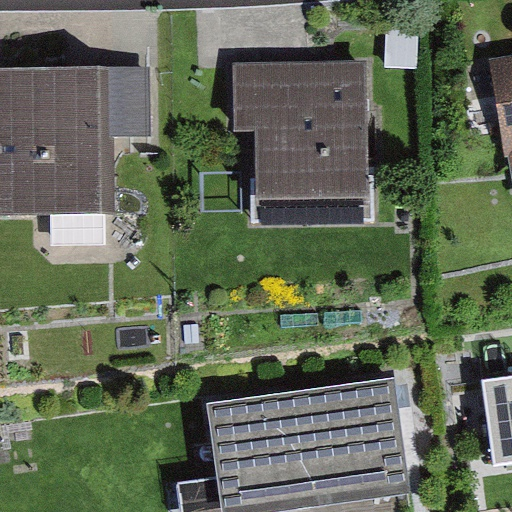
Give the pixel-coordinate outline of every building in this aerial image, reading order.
[(511,56),(491,60),(507,160),(511,159),(511,56)] [(368,198),(366,65),(235,67),(236,133),(257,133),(258,199),(368,198)] [(0,215),(115,214),(113,68),(0,69),(0,215)] [(511,466),(511,378),(484,383),(496,469),(511,466)] [(298,511),(413,496),(396,379),(208,406),(223,511),(298,511)]
